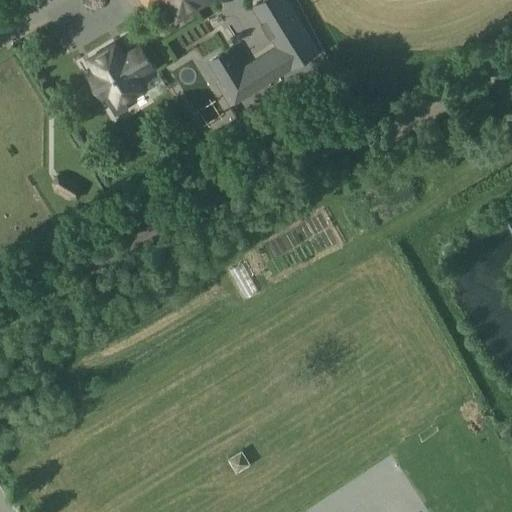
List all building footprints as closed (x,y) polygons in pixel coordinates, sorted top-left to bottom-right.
[(166,0),(177,17),(205,0),(166,0)] [(215,84),(229,106),(291,68),(320,50),(289,0),(260,0),(251,6),(275,45),(243,65),(230,45),(207,60),(220,81),(215,84)] [(115,44),(89,59),(94,67),(95,66),(99,72),(91,77),(102,96),(104,95),(116,115),(128,107),(125,101),(143,90),(135,76),(142,72),(152,66),(140,47),(130,53),(123,57),(115,44)] [(183,123),(158,137),(170,157),(194,142),(183,123)] [(52,184),(54,191),(71,201),(79,201),(84,191),(82,184),(65,173),(58,175),(52,184)]
